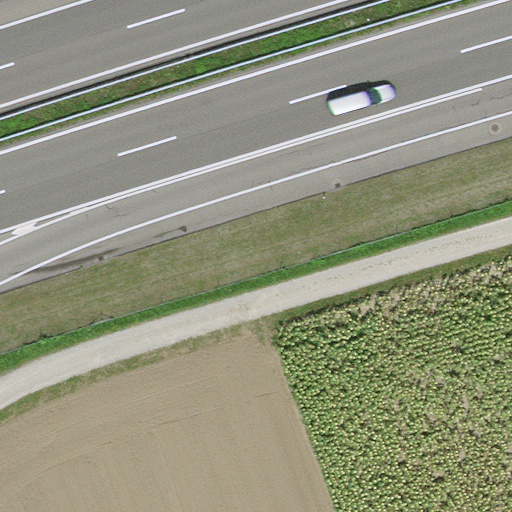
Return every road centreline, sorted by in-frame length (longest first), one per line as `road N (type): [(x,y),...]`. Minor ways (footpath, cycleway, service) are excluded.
road 1 (motorway): [(0,266),(499,42)]
road 2 (track): [(511,233),(39,371),(0,400)]
road 3 (motorway): [(0,196),(499,42)]
road 4 (motorway): [(219,0),(0,71)]
